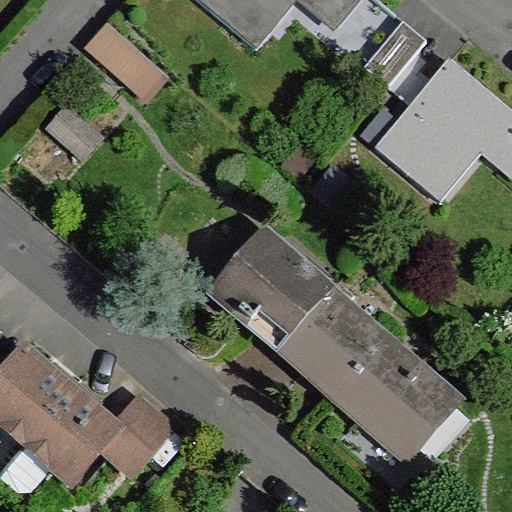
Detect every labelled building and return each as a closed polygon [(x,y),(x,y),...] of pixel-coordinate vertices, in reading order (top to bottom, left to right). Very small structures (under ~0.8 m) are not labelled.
[(334,0),(197,0),(258,51),(300,3),(320,18),(334,0)] [(428,44),(405,25),(368,71),(391,90),(428,44)] [(134,91),(152,69),(108,27),(88,47),(134,91)] [(511,162),(511,114),(452,64),(407,116),(378,151),(442,205),(484,157),(503,172),(511,162)] [(166,80),(152,69),(134,91),(148,102),(166,80)] [(101,141),(70,115),(55,134),(85,160),(101,141)] [(283,353),(331,295),(265,237),(215,294),(247,322),(283,353)] [(331,295),(283,353),(335,397),(409,460),(459,405),(331,295)] [(73,394),(26,355),(0,385),(0,424),(27,447),(73,394)] [(120,433),(73,394),(27,447),(55,471),(75,488),(104,452),(120,433)] [(143,404),(120,433),(104,452),(135,479),(148,463),(175,431),(143,404)] [(35,495),(55,471),(27,447),(0,480),(21,497),(35,495)]
